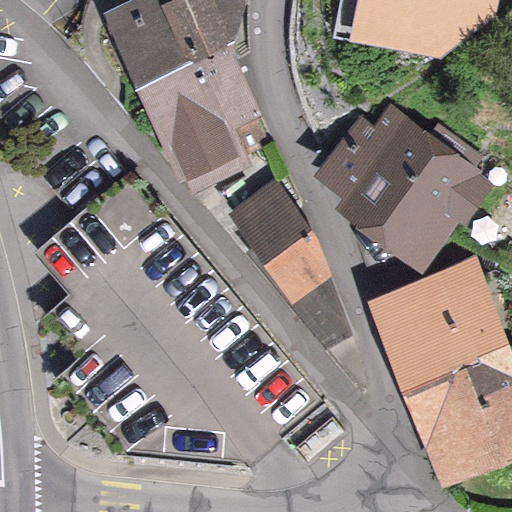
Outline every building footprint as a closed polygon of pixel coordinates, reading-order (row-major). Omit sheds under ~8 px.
[(171,0),(145,0),(119,12),(152,90),(232,57),(207,0),(181,0),(173,4),(171,0)] [(369,0),(364,27),(438,44),(484,7),(485,0),(369,0)] [(232,57),(152,90),(185,169),(232,148),(221,125),(254,110),(232,57)] [(479,157),(439,126),(424,145),(385,117),(363,146),(351,137),(328,165),(356,198),(416,242),(479,157)] [(245,215),(262,239),(297,213),(301,208),(274,160),(229,183),(250,211),(245,215)] [(116,454),(249,467),(324,403),(130,169),(75,216),(107,258),(43,314),(78,356),(53,377),(116,454)] [(353,333),(317,240),(297,213),(262,239),(271,252),(260,262),(330,347),(353,333)] [(393,309),(420,381),(511,345),(511,343),(511,288),(507,276),(494,271),(393,309)] [(420,381),(449,452),(511,427),(511,348),(511,345),(420,381)]
